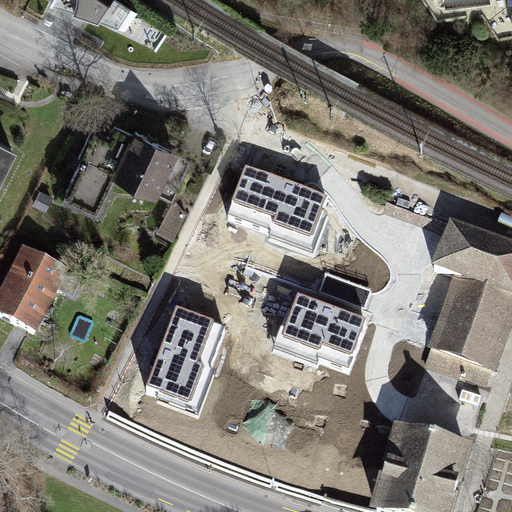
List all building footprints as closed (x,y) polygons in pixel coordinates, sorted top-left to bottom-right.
[(139,8),(125,0),(53,0),(53,1),(127,26),(139,8)] [(134,131),(132,136),(112,128),(106,142),(94,137),(69,193),(101,207),(117,171),(161,190),(179,150),(134,131)] [(0,185),(16,153),(0,145),(0,185)] [(511,316),(511,242),(448,222),(430,272),(452,279),(425,348),(431,352),(424,370),(486,388),(511,316)] [(387,242),(415,241),(415,226),(386,227),(387,242)] [(77,270),(26,247),(0,301),(0,315),(46,337),(77,270)] [(179,315),(150,384),(216,412),(245,343),(179,315)] [(451,511),(469,447),(399,427),(375,511),(451,511)]
